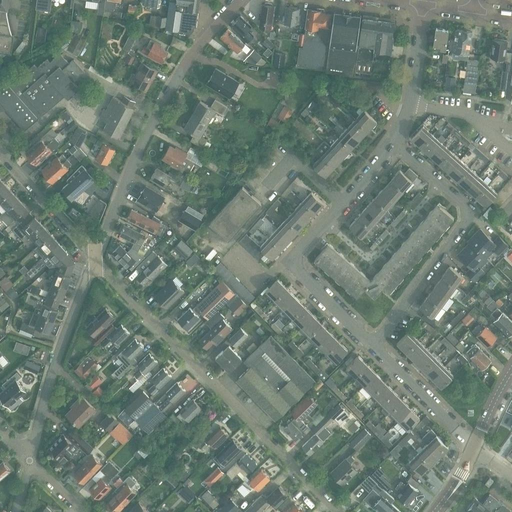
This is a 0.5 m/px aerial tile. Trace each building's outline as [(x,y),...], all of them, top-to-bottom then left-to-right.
[(0,0),(0,8),(3,9),(8,9),(9,0),(0,0)] [(38,0),(37,9),(50,10),(51,0),(38,0)] [(90,0),(90,3),(98,4),(97,12),(104,13),(104,10),(105,0),(90,0)] [(105,0),(104,10),(114,12),(115,0),(121,1),(121,0),(105,0)] [(169,0),(166,29),(175,30),(174,33),(186,39),(194,30),(194,27),(196,27),(199,0),(169,0)] [(265,4),(264,5),(263,5),(261,13),(260,13),(259,19),(260,19),(259,27),(265,28),(265,29),(271,30),(274,6),(272,6),(272,5),(265,4)] [(299,7),(286,6),(285,16),(283,15),(282,20),(285,21),(285,23),(288,23),(287,27),(293,28),(293,24),(299,24),(300,15),(298,15),(299,7)] [(0,56),(4,56),(6,53),(11,54),(14,36),(9,35),(6,26),(4,18),(3,9),(0,8),(0,56)] [(297,65),(324,69),(326,51),(332,12),(308,9),(305,33),(300,33),(299,41),(298,44),(303,45),(303,47),(299,47),(297,65)] [(355,75),(355,72),(362,22),(360,22),(361,16),(334,12),(326,71),(355,75)] [(241,37),(246,42),(253,36),(247,30),(251,26),(240,16),(232,25),(243,35),(241,37)] [(154,17),(153,27),(164,29),(166,19),(154,17)] [(355,72),(371,74),(373,60),(378,20),(363,18),(362,22),(355,72)] [(80,21),(71,20),(70,31),(79,32),(80,21)] [(102,38),(111,39),(114,22),(104,20),(102,38)] [(393,37),(392,37),(394,23),(378,20),(373,60),(389,62),(390,52),(391,52),(392,44),(393,37)] [(45,42),(47,28),(37,27),(36,40),(45,42)] [(436,28),(433,45),(434,46),(435,47),(435,46),(441,47),(440,49),(446,50),(448,30),(444,30),(444,29),(443,29),(442,28),(438,27),(437,28),(436,28)] [(228,30),(221,38),(237,53),(241,48),(246,53),(250,49),(245,44),(244,45),(228,30)] [(453,52),(469,54),(472,32),(456,30),(455,40),(451,39),(449,50),(453,51),(453,52)] [(68,49),(79,54),(86,40),(76,34),(68,49)] [(274,45),(267,38),(262,43),(269,50),(274,45)] [(147,54),(161,62),(168,51),(160,46),(161,45),(151,39),(147,46),(145,45),(142,51),(148,54),(147,54)] [(132,43),(126,40),(122,48),(128,51),(132,43)] [(511,64),(511,53),(506,52),(507,42),(494,40),(491,58),(504,60),(503,70),(509,71),(510,64),(511,64)] [(110,72),(122,49),(108,42),(96,65),(110,72)] [(262,56),(254,50),(244,60),(261,65),(264,65),(266,61),(261,57),(262,56)] [(134,56),(125,52),(122,59),(130,63),(134,56)] [(0,111),(7,110),(8,109),(25,129),(24,130),(24,131),(26,129),(44,114),(49,109),(65,96),(68,99),(79,89),(73,82),(85,72),(74,59),(70,63),(61,53),(50,62),(47,59),(37,68),(35,64),(15,81),(11,77),(0,86),(0,111)] [(275,53),(274,65),(284,66),(285,61),(281,60),(282,54),(275,53)] [(480,62),(468,60),(464,92),(476,94),(480,62)] [(132,75),(129,80),(145,89),(156,70),(143,63),(135,76),(132,75)] [(212,74),(207,84),(221,92),(230,97),(239,83),(216,69),(212,74)] [(446,77),(444,90),(454,91),(456,78),(446,77)] [(332,78),(323,89),(326,92),(326,91),(332,97),(338,90),(334,86),(337,82),(332,78)] [(323,89),(317,95),(321,98),(326,92),(323,89)] [(100,118),(107,122),(103,130),(99,127),(95,134),(100,137),(101,135),(104,136),(107,131),(109,132),(108,135),(110,136),(112,136),(114,135),(123,140),(127,133),(123,131),(135,108),(132,106),(135,102),(125,97),(123,101),(114,96),(107,110),(105,109),(100,118)] [(199,102),(192,115),(206,124),(214,111),(222,115),(226,107),(214,100),(209,108),(199,102)] [(312,100),(306,107),(309,110),(315,104),(312,100)] [(287,122),(293,112),(285,107),(279,117),(287,122)] [(301,114),(304,116),(309,110),(306,107),(301,114)] [(359,115),(355,119),(368,131),(376,121),(364,110),(360,107),(355,111),(359,115)] [(65,112),(61,115),(65,120),(69,116),(65,112)] [(206,141),(199,136),(206,124),(192,115),(184,127),(194,133),(190,141),(202,148),(203,147),(208,150),(211,144),(206,141)] [(293,129),(299,122),(296,119),(290,126),(293,129)] [(360,140),(368,131),(355,119),(347,128),(360,140)] [(438,128),(444,122),(441,119),(435,125),(438,128)] [(78,126),(73,121),(64,128),(69,134),(78,126)] [(451,132),(455,129),(448,123),(445,126),(451,132)] [(288,135),(293,129),(290,126),(284,132),(288,135)] [(42,137),(26,151),(31,157),(54,137),(57,134),(52,128),(45,134),(46,135),(42,138),(42,137)] [(70,139),(79,149),(88,134),(77,128),(70,139)] [(347,128),(339,137),(351,149),(360,140),(347,128)] [(411,141),(421,149),(432,136),(422,128),(411,141)] [(454,135),(461,140),(464,137),(457,131),(454,135)] [(432,136),(421,149),(430,157),(441,144),(432,136)] [(54,137),(31,157),(37,163),(59,143),(54,137)] [(343,158),(351,149),(339,137),(330,146),(324,141),(343,158)] [(467,146),(470,143),(464,137),(461,140),(467,146)] [(96,157),(108,163),(115,149),(107,145),(108,144),(99,139),(96,143),(102,146),(96,157)] [(322,155),(322,156),(334,167),(343,158),(324,141),(316,150),(322,155)] [(430,157),(439,165),(450,152),(441,144),(430,157)] [(67,152),(70,155),(73,153),(77,149),(74,145),(67,152)] [(169,146),(162,159),(171,164),(170,166),(182,173),(184,169),(189,172),(194,162),(185,157),(186,154),(181,151),(180,152),(169,146)] [(473,151),(479,157),(482,153),(476,148),(473,151)] [(77,149),(73,153),(80,161),(84,157),(77,149)] [(450,152),(439,165),(449,173),(460,161),(450,152)] [(486,163),(489,159),(482,153),(479,157),(486,163)] [(42,169),(48,175),(67,158),(63,154),(59,157),(57,156),(42,169)] [(216,172),(220,164),(207,156),(202,164),(216,172)] [(326,176),(334,167),(322,156),(313,165),(326,176)] [(68,168),(67,167),(71,163),(67,158),(48,175),(53,181),(68,168)] [(449,173),(458,181),(469,169),(460,161),(449,173)] [(498,173),(501,170),(495,164),(492,168),(498,173)] [(73,198),(83,187),(89,193),(104,177),(92,166),(88,170),(83,165),(68,182),(69,182),(70,182),(72,184),(65,190),(73,198)] [(169,178),(174,181),(177,177),(170,173),(168,174),(157,168),(150,178),(164,187),(169,178)] [(403,174),(399,170),(391,180),(404,191),(417,176),(409,168),(403,174)] [(469,169),(458,181),(467,190),(478,177),(469,169)] [(508,176),(501,170),(498,173),(504,179),(508,176)] [(189,191),(194,181),(185,177),(180,186),(189,191)] [(467,190),(476,198),(487,185),(478,177),(467,190)] [(383,189),(392,196),(396,200),(404,191),(391,180),(383,189)] [(0,200),(11,190),(3,181),(0,184),(0,200)] [(293,181),(287,188),(291,191),(297,184),(293,181)] [(476,198),(486,207),(491,202),(494,198),(498,194),(487,185),(476,198)] [(511,191),(505,185),(502,189),(509,196),(511,193),(511,191)] [(155,213),(164,197),(145,186),(136,202),(155,213)] [(242,187),(209,224),(228,240),(261,203),(242,187)] [(74,200),(85,208),(94,197),(84,188),(74,200)] [(285,197),(291,191),(287,188),(282,194),(285,197)] [(396,200),(392,196),(383,189),(375,198),(387,209),(396,200)] [(502,189),(498,194),(506,200),(509,196),(502,189)] [(0,200),(0,210),(3,214),(19,199),(11,190),(0,200)] [(311,192),(302,202),(315,213),(323,204),(311,192)] [(418,193),(413,199),(417,202),(422,196),(418,193)] [(498,194),(494,198),(502,205),(506,200),(498,194)] [(375,198),(367,207),(379,218),(387,209),(375,198)] [(494,198),(491,202),(499,209),(502,205),(494,198)] [(3,214),(0,215),(0,216),(8,225),(9,224),(13,229),(20,222),(30,213),(26,209),(27,208),(19,199),(3,214)] [(277,199),(271,206),(274,209),(280,202),(277,199)] [(413,199),(407,205),(410,209),(411,208),(417,202),(413,199)] [(307,222),(315,213),(302,202),(294,211),(307,222)] [(371,281),(329,244),(315,260),(357,297),(364,289),(374,298),(383,288),(389,293),(454,219),(437,204),(371,281)] [(266,212),(269,215),(274,209),(271,206),(266,212)] [(367,207),(359,217),(371,228),(374,230),(378,226),(375,223),(379,218),(367,207)] [(132,210),(127,219),(155,233),(160,224),(159,223),(160,221),(154,216),(152,220),(132,210)] [(185,210),(179,220),(195,229),(201,220),(185,210)] [(294,211),(286,220),(298,231),(307,222),(294,211)] [(402,211),(396,217),(400,220),(405,214),(402,211)] [(20,222),(13,229),(25,242),(28,239),(43,225),(35,217),(34,218),(30,213),(20,222)] [(351,226),(363,237),(371,228),(359,217),(351,226)] [(396,217),(390,224),(394,227),(400,220),(396,217)] [(255,225),(258,228),(264,221),(261,218),(255,225)] [(286,220),(278,229),(290,240),(298,231),(286,220)] [(43,225),(28,239),(32,243),(36,239),(40,244),(51,234),(43,225)] [(253,234),(258,228),(255,225),(249,231),(253,234)] [(124,226),(120,234),(135,241),(131,248),(138,252),(138,253),(137,253),(135,255),(141,261),(145,257),(149,248),(142,245),(145,239),(142,237),(143,235),(124,226)] [(282,249),(290,240),(278,229),(269,238),(282,249)] [(508,246),(499,237),(494,242),(481,229),(469,242),(470,243),(458,255),(472,268),(466,273),(475,282),(484,272),(480,268),(488,260),(486,258),(494,250),(498,255),(508,246)] [(385,230),(380,236),(383,239),(389,233),(385,230)] [(40,244),(35,249),(43,257),(59,243),(51,234),(40,244)] [(239,242),(243,246),(250,238),(246,234),(239,242)] [(374,242),(377,246),(383,239),(380,236),(374,242)] [(254,242),(250,238),(243,246),(247,250),(254,242)] [(273,259),(282,249),(269,238),(260,247),(262,249),(266,253),(273,259)] [(193,251),(181,240),(174,248),(185,259),(193,251)] [(109,249),(112,252),(121,244),(118,241),(109,249)] [(258,245),(254,242),(247,250),(251,253),(258,245)] [(41,258),(37,262),(42,268),(46,264),(49,267),(60,266),(60,265),(75,263),(66,253),(67,252),(59,243),(43,257),(41,258)] [(255,257),(262,249),(260,247),(258,245),(251,253),(255,257)] [(113,253),(128,267),(135,260),(120,246),(113,253)] [(259,261),(266,253),(262,249),(255,257),(259,261)] [(150,277),(153,280),(167,265),(158,256),(157,256),(153,251),(143,261),(148,266),(137,277),(144,284),(150,277)] [(195,253),(186,261),(191,266),(199,258),(195,253)] [(37,262),(27,272),(31,277),(42,268),(37,262)] [(217,274),(225,266),(221,262),(213,270),(217,274)] [(67,287),(71,276),(70,276),(75,263),(60,265),(60,266),(58,271),(57,270),(55,278),(51,276),(50,280),(53,282),(67,287)] [(217,274),(221,277),(229,270),(225,266),(217,274)] [(450,267),(442,277),(456,287),(464,277),(450,267)] [(492,269),(488,274),(497,282),(501,278),(492,269)] [(221,277),(225,281),(232,274),(229,270),(221,277)] [(225,281),(228,285),(236,278),(232,274),(225,281)] [(0,281),(0,284),(4,289),(10,284),(4,277),(0,281)] [(449,297),(456,287),(442,277),(435,287),(449,297)] [(228,285),(232,289),(240,282),(236,278),(228,285)] [(155,296),(167,308),(184,291),(172,279),(155,296)] [(199,316),(198,315),(202,312),(208,319),(217,311),(235,293),(222,280),(192,310),(190,308),(179,319),(188,328),(193,322),(195,323),(198,322),(198,320),(198,318),(199,316)] [(266,292),(275,301),(287,289),(278,280),(266,292)] [(49,293),(47,299),(59,303),(62,298),(63,298),(67,287),(53,282),(49,293)] [(240,282),(232,289),(236,293),(244,286),(240,282)] [(248,290),(244,286),(236,293),(240,297),(248,290)] [(12,287),(6,292),(13,299),(18,294),(12,287)] [(435,287),(427,296),(441,307),(449,297),(435,287)] [(473,288),(467,294),(471,297),(476,292),(473,288)] [(287,289),(275,301),(283,309),(295,298),(287,289)] [(251,293),(248,290),(240,297),(244,301),(251,293)] [(235,293),(226,302),(238,315),(247,306),(235,293)] [(247,305),(255,297),(251,293),(244,301),(247,305)] [(461,301),(465,304),(471,297),(467,294),(461,301)] [(434,317),(441,307),(427,296),(420,307),(434,317)] [(9,305),(3,298),(2,299),(0,300),(0,309),(2,311),(9,305)] [(304,307),(295,298),(283,309),(292,318),(304,307)] [(36,308),(34,313),(54,320),(58,309),(57,309),(59,303),(47,299),(45,304),(44,304),(42,310),(36,308)] [(493,300),(487,306),(493,312),(491,314),(497,319),(494,322),(509,336),(511,332),(511,322),(502,313),(497,309),(500,306),(493,300)] [(253,308),(260,315),(263,312),(257,305),(253,308)] [(312,316),(304,307),(292,318),(301,327),(312,316)] [(106,336),(115,327),(111,322),(115,318),(106,308),(88,326),(96,336),(92,339),(97,344),(106,335),(106,336)] [(224,318),(217,311),(208,319),(205,322),(212,329),(199,341),(206,348),(213,342),(216,345),(231,329),(222,320),(224,318)] [(461,311),(455,317),(459,320),(465,314),(461,311)] [(263,312),(260,315),(265,321),(269,317),(263,312)] [(463,319),(468,324),(474,318),(470,312),(463,319)] [(34,313),(32,317),(29,325),(35,327),(36,326),(50,331),(54,320),(34,313)] [(301,327),(309,336),(321,324),(312,316),(301,327)] [(449,323),(453,326),(459,320),(455,317),(449,323)] [(421,325),(429,331),(431,327),(424,322),(421,325)] [(23,323),(20,332),(32,336),(35,327),(29,325),(23,323)] [(280,329),(274,323),(271,326),(277,333),(280,329)] [(117,329),(115,327),(106,336),(108,338),(103,343),(111,352),(130,333),(122,324),(117,329)] [(321,324),(309,336),(318,345),(330,333),(321,324)] [(493,343),(493,341),(496,338),(485,327),(483,329),(478,325),(472,331),(488,346),(490,346),(493,343)] [(435,336),(438,332),(431,327),(429,331),(435,336)] [(229,340),(236,347),(247,336),(240,329),(229,340)] [(286,335),(280,329),(277,333),(283,339),(286,335)] [(397,343),(406,352),(418,341),(409,332),(397,343)] [(458,340),(450,332),(446,336),(454,344),(458,340)] [(318,345),(326,354),(338,342),(330,333),(318,345)] [(252,365),(237,379),(276,419),(315,381),(271,335),(246,359),(252,365)] [(444,338),(441,341),(447,347),(450,344),(444,338)] [(137,361),(133,358),(144,348),(135,339),(125,349),(118,356),(119,356),(126,363),(122,366),(121,365),(115,372),(120,377),(137,361)] [(288,344),(294,350),(298,347),(291,341),(288,344)] [(418,341),(406,352),(415,361),(427,349),(418,341)] [(460,341),(457,344),(462,350),(466,347),(460,341)] [(326,354),(336,363),(347,351),(338,342),(326,354)] [(453,353),(456,349),(450,344),(447,347),(453,353)] [(25,345),(22,354),(28,356),(30,347),(25,345)] [(237,365),(235,364),(241,358),(229,346),(223,352),(223,351),(216,358),(230,372),(237,365)] [(471,357),(483,369),(491,361),(480,349),(479,350),(476,346),(469,352),(473,356),(471,357)] [(303,353),(298,347),(294,350),(300,356),(303,353)] [(415,361),(424,370),(436,358),(427,349),(415,361)] [(145,382),(152,375),(149,371),(158,362),(149,353),(139,364),(143,369),(135,376),(138,380),(129,388),(133,393),(145,382)] [(467,360),(461,354),(458,358),(464,364),(467,360)] [(0,369),(3,366),(8,362),(2,355),(1,356),(0,355),(0,369)] [(83,379),(98,365),(89,356),(75,370),(83,379)] [(346,368),(355,377),(367,365),(359,356),(346,368)] [(424,370),(432,379),(444,367),(436,358),(424,370)] [(305,362),(311,368),(315,365),(309,359),(305,362)] [(37,375),(40,367),(27,361),(24,369),(37,375)] [(317,374),(321,371),(315,365),(311,368),(317,374)] [(376,374),(367,365),(355,377),(364,386),(376,374)] [(453,376),(444,367),(432,379),(441,388),(453,376)] [(149,390),(153,395),(172,377),(164,368),(153,379),(157,383),(149,390)] [(21,377),(17,371),(2,384),(6,388),(0,393),(0,397),(11,410),(22,400),(20,397),(26,392),(16,381),(21,377)] [(96,374),(84,386),(90,392),(102,380),(96,374)] [(364,386),(359,390),(368,399),(372,394),(385,382),(376,374),(364,386)] [(320,381),(314,387),(317,391),(324,384),(320,381)] [(163,405),(158,407),(162,411),(167,409),(174,402),(186,391),(178,382),(167,393),(171,397),(165,403),(163,405)] [(385,382),(372,394),(381,403),(393,391),(385,382)] [(335,385),(331,388),(337,394),(341,391),(335,385)] [(136,419),(154,402),(143,391),(117,415),(128,426),(129,425),(135,418),(136,419)] [(343,400),(346,397),(341,391),(337,394),(343,400)] [(386,416),(390,412),(402,400),(393,391),(381,403),(385,407),(381,411),(386,416)] [(285,428),(295,439),(308,427),(301,419),(303,417),(302,415),(315,402),(309,395),(292,412),(296,417),(285,428)] [(74,404),(76,405),(67,414),(79,426),(96,409),(82,396),(74,404)] [(346,403),(354,412),(358,409),(352,403),(354,400),(351,397),(346,403)] [(198,416),(196,414),(203,408),(202,407),(202,405),(200,402),(197,403),(193,399),(181,411),(182,412),(177,417),(174,413),(169,418),(176,425),(182,418),(186,422),(189,419),(192,422),(198,416)] [(398,421),(399,420),(411,409),(402,400),(390,412),(398,421)] [(154,402),(136,419),(149,433),(167,416),(162,411),(158,407),(154,402)] [(327,437),(331,433),(328,430),(325,428),(327,426),(335,419),(340,424),(350,415),(339,404),(330,412),(312,429),(314,431),(316,433),(303,446),(310,454),(323,441),(327,437)] [(360,418),(364,415),(358,409),(354,412),(360,418)] [(399,422),(394,427),(402,435),(420,418),(411,409),(399,420),(398,421),(399,422)] [(102,422),(110,431),(119,421),(111,413),(102,422)] [(366,423),(372,430),(375,427),(369,420),(366,423)] [(415,426),(418,430),(425,423),(422,420),(415,426)] [(119,421),(110,431),(117,438),(126,428),(119,421)] [(354,423),(350,428),(355,433),(359,428),(354,423)] [(228,435),(219,425),(207,437),(205,434),(194,445),(197,448),(199,446),(203,449),(211,442),(216,447),(228,435)] [(381,433),(375,427),(372,430),(378,436),(381,433)] [(67,434),(69,436),(67,438),(63,433),(48,449),(62,462),(64,462),(79,446),(78,445),(84,439),(73,428),(67,434)] [(365,428),(350,443),(357,450),(372,435),(365,428)] [(422,439),(427,444),(439,457),(448,448),(431,430),(422,439)] [(380,439),(382,442),(388,448),(392,444),(388,440),(392,436),(388,431),(380,439)] [(407,441),(413,435),(410,432),(403,438),(407,441)] [(401,447),(407,441),(403,438),(398,444),(401,447)] [(79,446),(81,447),(88,454),(93,448),(84,439),(78,445),(79,446)] [(242,449),(233,440),(222,451),(213,459),(222,468),(242,449)] [(427,444),(418,453),(430,465),(439,457),(427,444)] [(421,474),(422,474),(430,465),(418,453),(410,462),(414,466),(410,470),(417,477),(421,474)] [(247,454),(227,473),(232,479),(237,474),(244,481),(247,478),(245,476),(257,464),(247,454)] [(102,464),(93,455),(75,474),(84,483),(102,464)] [(350,455),(332,473),(342,484),(356,471),(349,464),(354,459),(350,455)] [(101,470),(106,475),(102,479),(102,478),(91,489),(99,498),(105,493),(105,494),(111,488),(107,483),(119,471),(110,461),(101,470)] [(0,479),(10,471),(3,462),(0,464),(0,479)] [(224,473),(218,467),(204,480),(210,486),(224,473)] [(379,468),(372,476),(386,490),(391,485),(382,476),(384,473),(379,468)] [(183,469),(177,475),(183,480),(188,475),(183,469)] [(244,481),(237,488),(244,496),(255,486),(260,490),(265,485),(264,483),(270,477),(261,469),(250,480),(248,478),(247,478),(244,481)] [(178,483),(169,474),(163,480),(172,489),(178,483)] [(116,511),(136,492),(131,487),(136,483),(129,476),(123,482),(117,487),(114,490),(117,493),(106,504),(109,507),(108,509),(110,511),(116,511)] [(119,478),(114,484),(117,487),(123,482),(119,478)] [(490,478),(485,484),(489,487),(493,481),(492,480),(490,478)] [(414,500),(413,498),(418,491),(408,483),(406,485),(401,481),(396,488),(401,492),(398,496),(408,504),(409,503),(411,503),(414,500)] [(399,511),(390,504),(394,499),(389,495),(382,489),(378,485),(377,484),(363,498),(374,509),(376,507),(380,510),(381,511),(399,511)] [(182,486),(177,491),(181,495),(186,490),(182,486)] [(275,511),(277,510),(274,507),(287,495),(278,487),(265,499),(261,495),(252,503),(252,504),(243,511),(275,511)] [(203,496),(210,503),(215,498),(208,491),(203,496)] [(490,511),(489,511),(511,511),(503,506),(503,505),(498,501),(498,500),(494,497),(489,493),(489,494),(490,495),(482,505),(488,509),(490,511)] [(242,511),(230,499),(219,510),(220,511),(242,511)] [(489,511),(490,511),(488,509),(482,505),(476,500),(472,505),(470,505),(468,507),(468,509),(467,511),(468,511),(489,511)] [(148,511),(149,511),(140,502),(129,511),(148,511)] [(302,511),(303,511),(294,503),(284,511),(302,511)]
